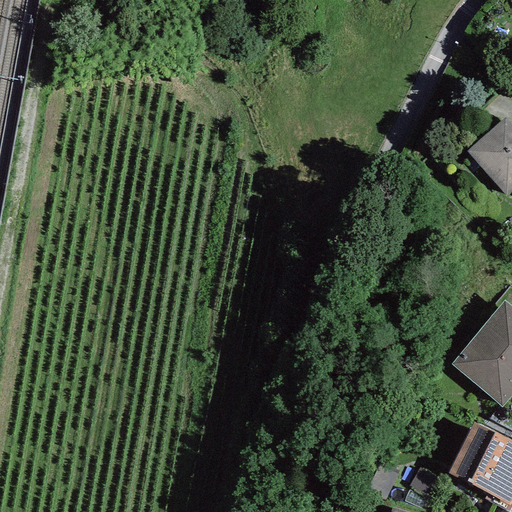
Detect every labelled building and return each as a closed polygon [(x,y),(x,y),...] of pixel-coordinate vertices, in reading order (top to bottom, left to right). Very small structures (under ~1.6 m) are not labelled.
[(511,125),(505,118),(466,152),(505,195),(511,190),(511,125)] [(511,307),(504,301),(451,364),(501,407),(511,394),(511,307)] [(511,442),(474,422),(449,473),(487,494),(484,499),(509,511),(511,506),(511,442)] [(429,496),(440,478),(420,467),(409,486),(429,496)] [(429,498),(409,490),(404,502),(424,510),(429,498)]
